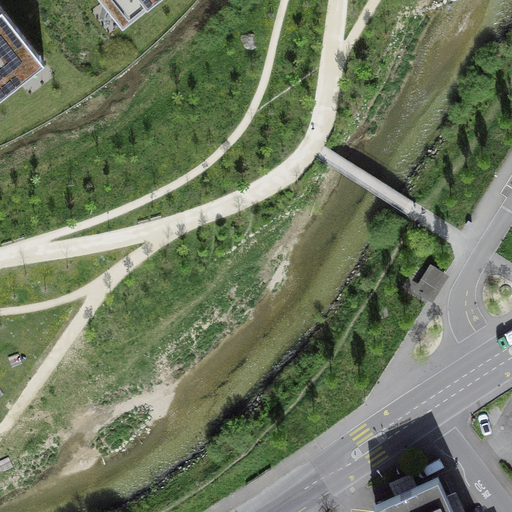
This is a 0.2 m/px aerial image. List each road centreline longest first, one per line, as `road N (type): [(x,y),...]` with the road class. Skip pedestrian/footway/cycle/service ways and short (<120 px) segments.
road 1 (residential): [(426,406),(268,511)]
road 2 (residential): [(511,204),(463,284),(458,308),(486,367)]
road 3 (residential): [(426,406),(505,511)]
